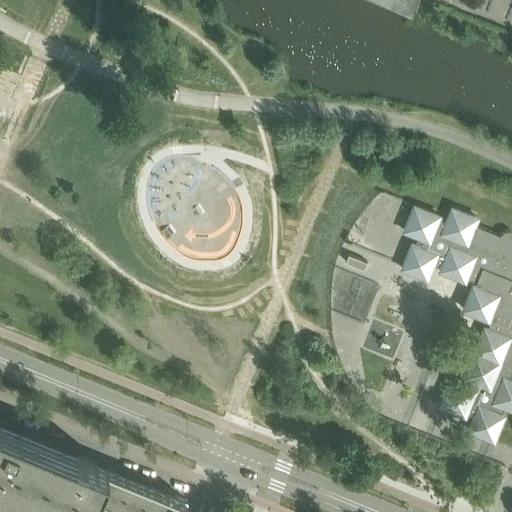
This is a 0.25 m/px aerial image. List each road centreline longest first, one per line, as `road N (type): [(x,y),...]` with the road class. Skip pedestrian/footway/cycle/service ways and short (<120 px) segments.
road 1 (tertiary): [(228,453),(0,359)]
road 2 (residential): [(0,399),(218,486)]
road 3 (tertiary): [(368,511),(228,453)]
